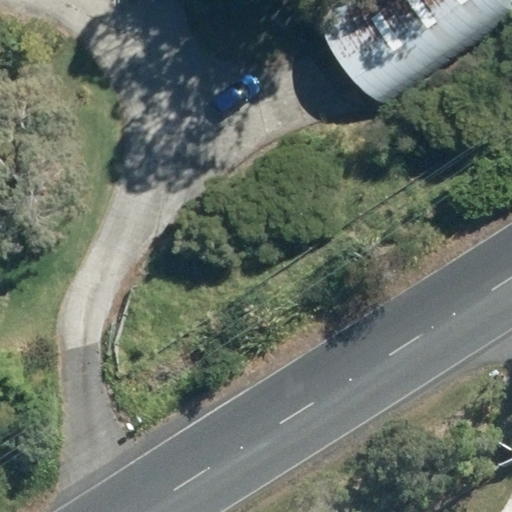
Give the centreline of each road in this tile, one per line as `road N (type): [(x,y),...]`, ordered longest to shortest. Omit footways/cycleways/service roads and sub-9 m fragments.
road 1 (track): [(138,511),(89,272),(141,153),(160,86),(158,0)]
road 2 (tertiary): [(140,511),(511,278)]
road 3 (track): [(81,0),(160,86),(245,100),(292,77)]
